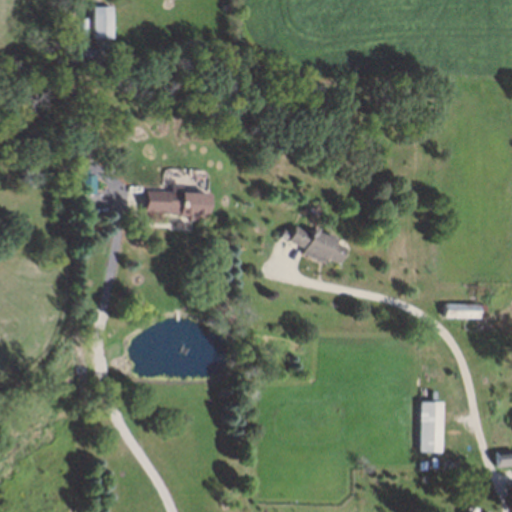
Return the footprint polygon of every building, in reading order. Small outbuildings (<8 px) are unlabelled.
[(87,5),(104,5),(104,39),(87,39),(87,5)] [(75,35),(76,17),(84,17),(83,36),(75,35)] [(91,193),(90,169),(77,170),(78,194),(91,193)] [(136,214),(136,189),(200,191),(199,215),(136,214)] [(331,265),(279,240),(290,218),(341,243),(331,265)] [(481,303),(480,309),(474,308),(474,316),(440,316),(440,301),(474,301),(474,302),(481,303)] [(436,451),(414,450),(416,400),(438,401),(436,451)] [(491,462),(490,447),(509,445),(510,461),(491,462)] [(414,467),(414,458),(455,459),(455,468),(414,467)]
